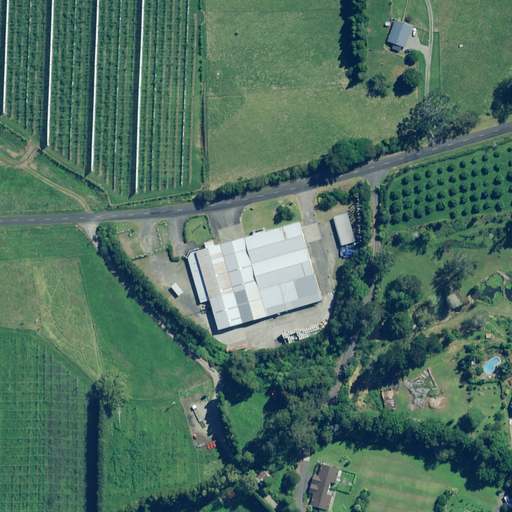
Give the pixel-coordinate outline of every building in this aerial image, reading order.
[(413,27),(395,20),(388,41),(394,44),(392,49),(400,51),(401,46),(405,48),(413,27)] [(348,239),(341,214),(333,216),(340,241),(348,239)] [(207,247),(190,252),(188,257),(201,301),(211,298),(219,328),(321,299),(299,221),(215,245),(213,239),(205,242),(207,247)] [(169,259),(167,253),(159,255),(161,261),(169,259)] [(400,410),(395,386),(382,389),(387,413),(400,410)] [(339,469),(322,464),(319,476),(314,475),(309,492),(314,493),(310,504),(328,509),(332,495),(327,494),(331,482),(335,483),(339,469)]
